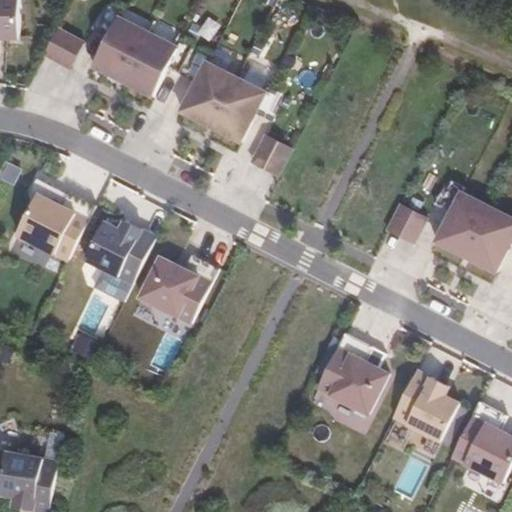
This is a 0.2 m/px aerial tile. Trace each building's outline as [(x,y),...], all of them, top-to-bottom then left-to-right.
[(0,0),(0,41),(19,42),(20,0),(0,0)] [(92,31),(109,40),(119,18),(123,12),(107,4),(92,31)] [(180,50),(119,18),(109,40),(95,68),(157,98),(170,70),(180,50)] [(72,71),(86,43),(57,28),(43,57),(72,71)] [(180,50),(170,70),(198,83),(208,61),(210,58),(182,45),(180,50)] [(261,111),(270,92),(208,61),(198,83),(185,110),(246,142),(261,111)] [(270,92),(261,111),(276,119),(288,94),(273,87),(270,92)] [(294,148),(267,134),(255,159),(282,174),(294,148)] [(438,205),(452,212),(463,189),(466,185),(452,178),(438,205)] [(19,234),(71,262),(99,205),(72,191),(66,202),(39,189),(19,234)] [(511,212),(463,189),(452,212),(438,242),(500,274),(511,249),(511,212)] [(430,217),(402,202),(389,229),(419,243),(430,217)] [(87,259),(137,285),(162,235),(125,216),(120,225),(107,218),(87,259)] [(140,296),(194,325),(222,268),(195,253),(189,266),(162,252),(140,296)] [(319,388),(374,415),(395,372),(372,360),(378,347),(347,331),(319,388)] [(160,373),(176,342),(161,333),(144,365),(160,373)] [(395,417),(443,442),(462,403),(447,396),(451,387),(419,370),(395,417)] [(454,457),(505,483),(511,469),(511,435),(502,431),(509,416),(482,402),(454,457)] [(55,511),(64,459),(8,448),(1,494),(16,497),(15,505),(46,511),(55,511)] [(392,492),(412,501),(428,466),(409,457),(392,492)]
